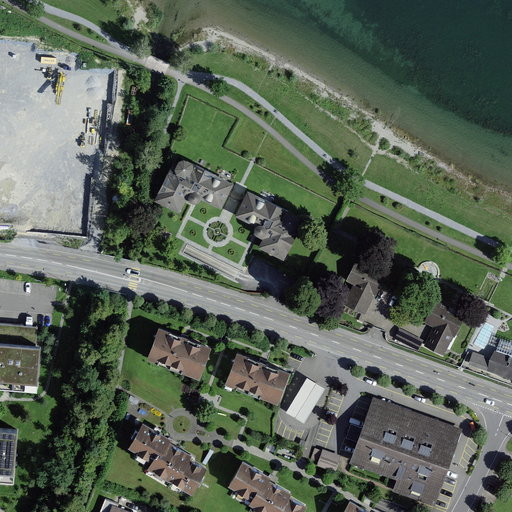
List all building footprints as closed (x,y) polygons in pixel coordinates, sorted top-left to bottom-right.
[(235,183),(177,155),(156,198),(182,211),(188,201),(193,191),(223,206),(235,183)] [(308,217),(249,189),(235,216),(267,231),(264,239),(260,246),(287,259),(308,217)] [(394,267),(361,249),(335,297),(368,315),(394,267)] [(455,301),(440,294),(426,323),(436,327),(426,347),(447,357),(470,309),(455,301)] [(0,381),(41,385),(44,351),(38,350),(40,327),(0,323),(0,381)] [(184,337),(160,328),(149,360),(201,377),(212,346),(184,337)] [(425,339),(402,328),(397,338),(420,349),(425,339)] [(511,354),(496,349),(489,369),(511,376),(511,354)] [(293,372),(240,351),(226,386),(279,406),(293,372)] [(492,357),(473,351),(469,362),(488,369),(492,357)] [(325,387),(307,376),(286,410),(305,421),(325,387)] [(462,427),(373,396),(344,471),(391,487),(387,497),(431,511),(433,511),(445,477),(446,475),(462,427)] [(158,428),(146,421),(132,447),(154,459),(149,467),(196,493),(210,468),(196,460),(198,456),(172,441),(175,437),(158,428)] [(0,478),(15,480),(20,430),(0,428),(0,478)] [(325,447),(319,464),(336,470),(342,453),(325,447)] [(275,475),(245,458),(229,484),(254,499),(251,505),(262,511),(304,511),(308,507),(291,497),(294,492),(273,479),(275,475)] [(375,511),(352,499),(344,511),(375,511)]
